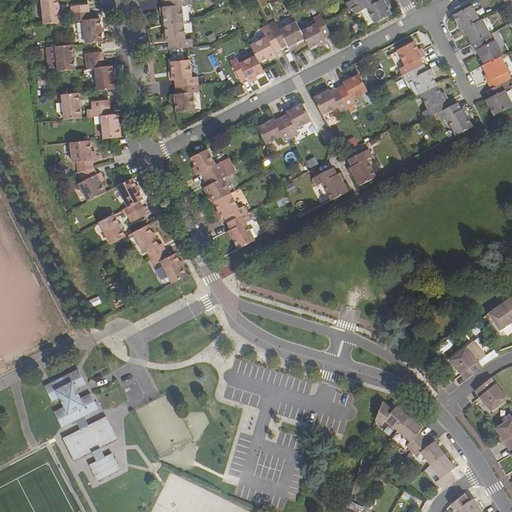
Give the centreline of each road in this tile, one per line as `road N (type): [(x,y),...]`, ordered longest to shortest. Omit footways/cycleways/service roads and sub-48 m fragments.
road 1 (residential): [(438,410),(363,355),(240,311),(212,277),(151,155)]
road 2 (residential): [(151,155),(414,22)]
road 3 (residential): [(151,155),(120,0)]
